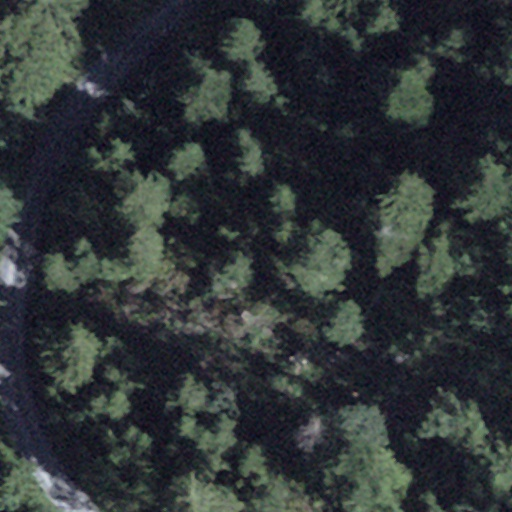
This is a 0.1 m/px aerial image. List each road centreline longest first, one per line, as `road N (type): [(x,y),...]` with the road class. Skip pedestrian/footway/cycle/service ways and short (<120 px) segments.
road 1 (track): [(0,317),(54,115),(185,0)]
road 2 (track): [(86,511),(19,424),(0,333)]
